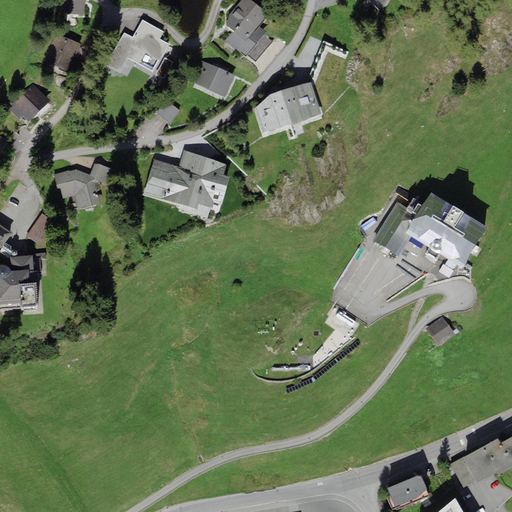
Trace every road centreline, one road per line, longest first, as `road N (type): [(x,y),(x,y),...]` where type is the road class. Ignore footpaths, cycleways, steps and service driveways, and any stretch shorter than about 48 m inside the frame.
road 1 (residential): [(26,164),(156,142),(235,109),(290,51),(313,0)]
road 2 (residential): [(26,164),(27,147),(72,98),(109,10)]
road 3 (residential): [(360,478),(186,511)]
road 4 (residential): [(511,415),(360,478)]
road 5 (residential): [(109,10),(148,13),(189,44),(206,33),(218,0)]
